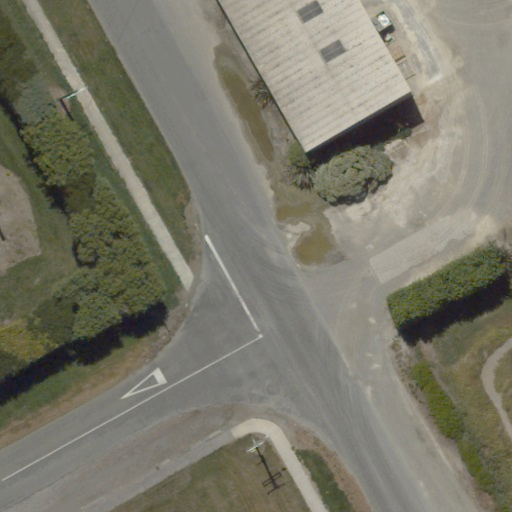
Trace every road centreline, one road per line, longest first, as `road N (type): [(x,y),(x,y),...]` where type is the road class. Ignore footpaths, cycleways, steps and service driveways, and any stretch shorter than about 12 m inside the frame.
road 1 (unclassified): [(288,321),(109,0)]
road 2 (residential): [(0,483),(288,321)]
road 3 (unclassified): [(397,511),(288,321)]
